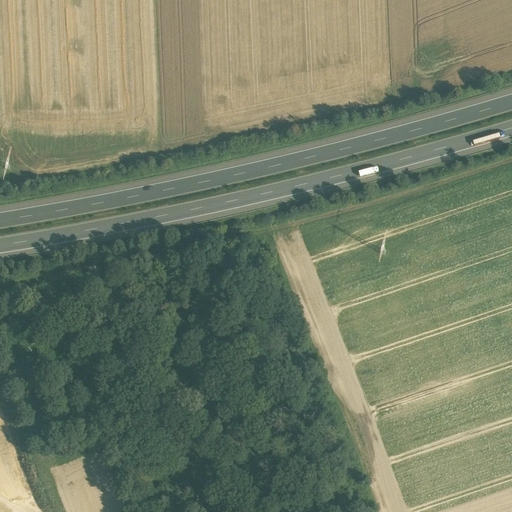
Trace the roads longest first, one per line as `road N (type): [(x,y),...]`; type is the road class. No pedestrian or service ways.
road 1 (track): [(0,286),(267,231),(511,160)]
road 2 (motorway): [(0,251),(99,236),(511,133)]
road 3 (motorway): [(511,107),(191,184),(0,220)]
